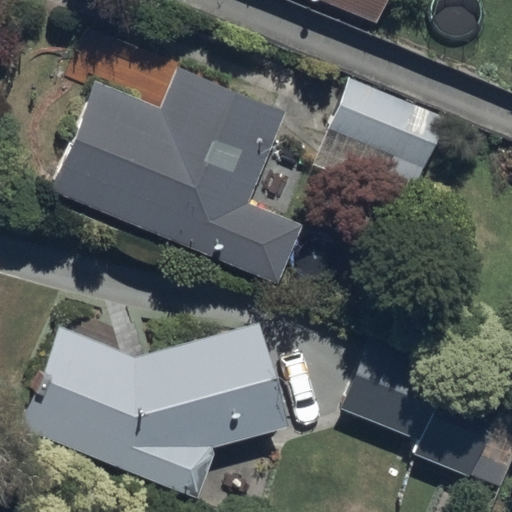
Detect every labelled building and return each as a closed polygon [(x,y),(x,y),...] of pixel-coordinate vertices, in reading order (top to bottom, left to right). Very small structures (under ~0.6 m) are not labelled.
[(325,0),(371,19),(379,0),(325,0)] [(90,80),(46,187),(272,280),(295,224),(241,201),(279,110),(172,66),(155,107),(90,80)] [(440,116),(345,77),(324,127),(419,166),(440,116)] [(16,424),(192,495),(208,452),(206,445),(280,424),(252,323),(130,357),(54,326),(16,424)] [(364,338),(336,406),(416,438),(410,451),(466,473),(499,392),(364,338)]
